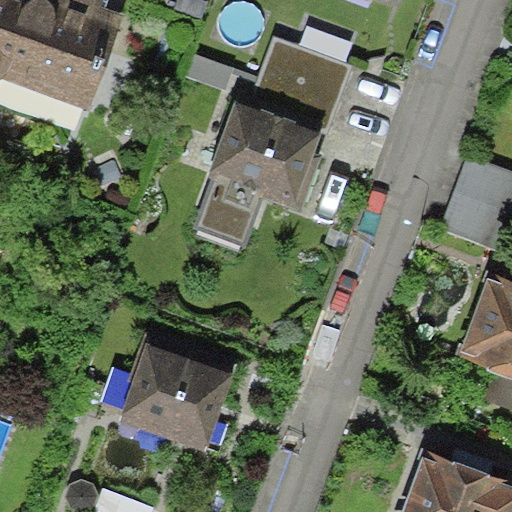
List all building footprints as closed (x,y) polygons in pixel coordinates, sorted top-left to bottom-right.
[(95,15),(100,0),(0,0),(0,66),(1,64),(89,96),(116,22),(95,15)] [(350,64),(268,33),(242,102),(311,128),(324,133),(350,64)] [(282,203),(311,128),(242,102),(236,100),(207,175),(282,203)] [(511,208),(511,171),(468,156),(442,227),(498,247),(511,208)] [(511,286),(483,276),(460,339),(511,357),(511,286)] [(196,441),(224,369),(144,339),(116,411),(196,441)] [(511,487),(418,454),(396,511),(504,511),(511,491),(511,487)] [(146,511),(150,503),(98,483),(87,511),(146,511)]
